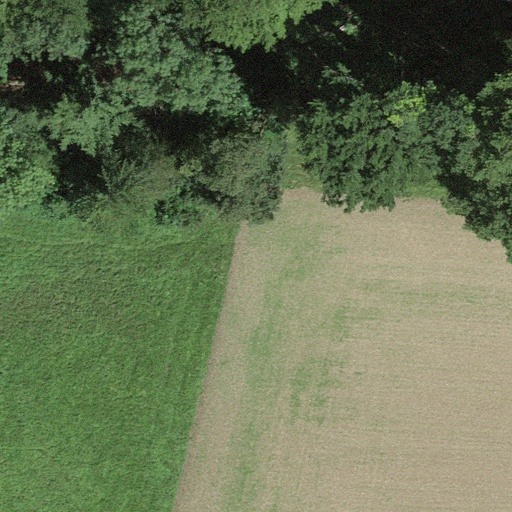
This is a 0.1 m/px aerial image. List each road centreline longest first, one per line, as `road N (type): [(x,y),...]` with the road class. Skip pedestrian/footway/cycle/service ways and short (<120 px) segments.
road 1 (track): [(173,511),(209,373),(297,125)]
road 2 (track): [(358,0),(297,125)]
